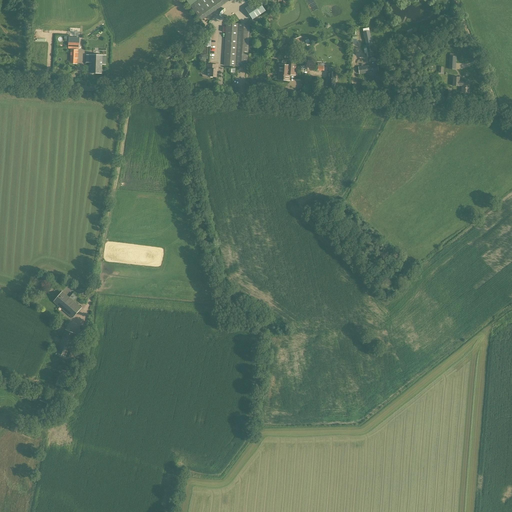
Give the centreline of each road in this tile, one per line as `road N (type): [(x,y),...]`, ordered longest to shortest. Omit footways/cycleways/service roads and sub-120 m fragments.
road 1 (tertiary): [(511,115),(0,83)]
road 2 (unknown): [(91,291),(131,91)]
